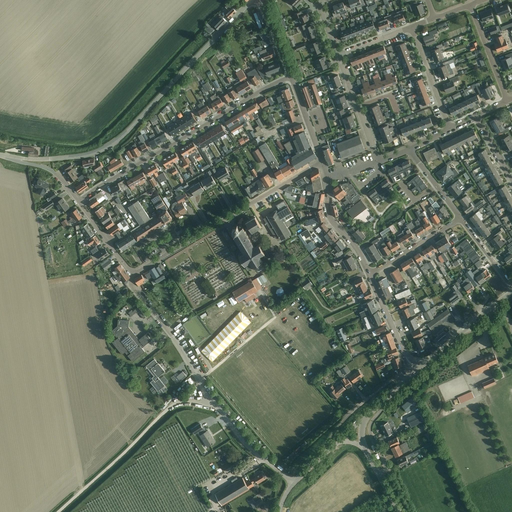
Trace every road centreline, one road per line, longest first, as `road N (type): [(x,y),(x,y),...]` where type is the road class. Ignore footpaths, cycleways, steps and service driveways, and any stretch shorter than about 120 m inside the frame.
road 1 (tertiary): [(9,156),(101,150),(253,0)]
road 2 (residential): [(293,482),(239,439),(131,284),(133,274)]
road 3 (residential): [(290,75),(77,201)]
road 4 (residential): [(133,274),(322,161)]
road 5 (track): [(58,511),(172,405),(210,400)]
road 6 (tertiary): [(416,371),(511,290)]
